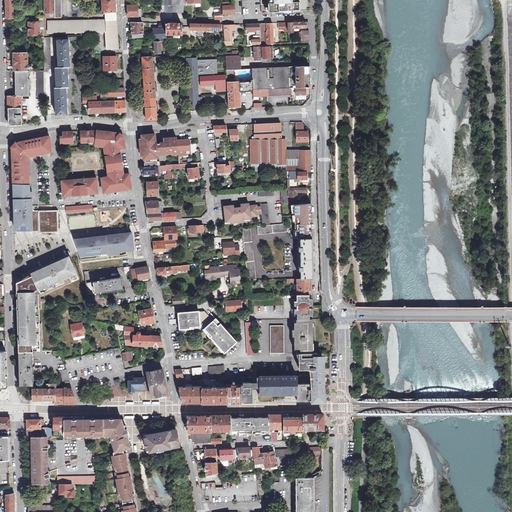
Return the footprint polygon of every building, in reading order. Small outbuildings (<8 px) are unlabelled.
[(5,0),(6,18),(15,18),(15,14),(13,14),(12,0),(5,0)] [(44,0),(45,11),(45,18),(55,18),(54,0),(44,0)] [(105,19),(48,20),(48,32),(106,31),(107,49),(119,48),(115,0),(102,0),(103,12),(105,12),(105,19)] [(183,0),(159,0),(160,12),(184,13),(183,0)] [(259,0),(261,12),(282,11),(282,10),(292,10),(292,11),(300,10),(300,4),(292,4),(292,0),(259,0)] [(138,16),(138,9),(138,5),(127,6),(128,16),(138,16)] [(232,5),(222,6),(223,13),(233,13),(232,5)] [(34,18),(34,22),(40,21),(40,35),(40,43),(44,42),(44,37),(44,18),(36,18),(34,18)] [(40,21),(34,22),(29,22),(29,23),(27,23),(27,34),(29,34),(29,35),(40,35),(40,21)] [(279,23),(279,27),(284,26),(284,31),(299,30),(299,28),(309,28),(308,21),(279,23)] [(143,22),(131,22),(132,37),(143,36),(143,22)] [(182,31),(182,27),(182,23),(159,23),(159,28),(154,28),(154,33),(151,33),(151,38),(151,39),(157,39),(157,41),(155,41),(155,53),(161,53),(160,42),(166,42),(166,41),(169,41),(169,37),(190,38),(190,31),(182,31)] [(272,23),(267,23),(260,24),(245,24),(246,30),(256,29),(257,35),(258,39),(252,39),(252,44),(266,43),(266,35),(267,35),(267,43),(273,43),(272,23)] [(190,27),(190,30),(197,30),(198,35),(202,35),(202,30),(221,30),(221,25),(190,24),(190,27)] [(224,25),(225,40),(224,40),(225,45),(231,45),(230,30),(235,30),(235,25),(224,25)] [(51,37),(44,37),(44,42),(44,51),(44,70),(36,70),(37,96),(44,96),(44,72),(48,72),(48,65),(51,65),(51,37)] [(57,114),(68,114),(67,102),(68,102),(68,100),(68,99),(67,99),(66,87),(68,87),(68,79),(69,79),(69,77),(69,75),(68,75),(68,67),(70,67),(69,55),(70,55),(70,53),(70,51),(69,51),(68,39),(58,40),(58,67),(56,68),(57,88),(55,88),(57,114)] [(262,59),(262,62),(270,62),(270,57),(273,57),(272,46),(262,47),(262,46),(254,47),(254,59),(262,59)] [(225,53),(226,70),(252,68),(255,68),(255,62),(251,62),(251,57),(244,57),(244,56),(240,57),(240,56),(238,56),(238,50),(232,50),(232,52),(225,53)] [(14,71),(17,70),(28,70),(27,52),(14,52),(14,60),(12,60),(12,63),(14,63),(14,71)] [(117,56),(103,57),(104,70),(117,69),(117,56)] [(152,56),(142,56),(146,120),(152,119),(156,119),(152,56)] [(202,97),(198,97),(197,74),(213,73),(213,72),(216,72),(216,59),(192,60),(190,65),(193,66),(193,70),(192,70),(193,97),(196,97),(196,101),(198,101),(198,103),(202,103),(202,97)] [(310,69),(310,66),(295,67),(295,87),(306,87),(310,87),(310,69)] [(252,68),(253,90),(268,89),(289,88),(289,67),(262,68),(255,68),(252,68)] [(252,68),(226,70),(227,82),(239,82),(240,92),(253,91),(253,90),(252,68)] [(29,70),(28,70),(17,70),(17,96),(8,96),(8,123),(10,125),(22,125),(21,96),(29,96),(29,70)] [(200,76),(201,85),(216,84),(216,89),(218,89),(218,91),(226,90),(226,75),(200,76)] [(239,82),(227,82),(228,94),(228,95),(228,103),(229,109),(241,108),(240,92),(239,82)] [(101,90),(101,95),(101,96),(110,96),(110,97),(122,97),(122,96),(125,95),(124,88),(101,89),(101,90)] [(97,102),(96,95),(83,96),(83,102),(89,102),(89,113),(126,111),(125,100),(120,101),(120,99),(117,100),(117,101),(97,102)] [(287,158),(286,150),(286,139),(282,139),(282,123),(255,124),(255,139),(251,139),(251,163),(277,163),(277,164),(280,164),(280,168),(278,168),(278,169),(276,169),(276,168),(262,168),(262,171),(287,171),(288,188),(289,202),(297,201),(297,192),(307,192),(307,188),(298,188),(298,182),(299,182),(300,179),(311,179),(311,150),(299,150),(299,158),(287,158)] [(213,126),(215,135),(219,135),(219,133),(221,133),(221,132),(226,132),(226,125),(213,126)] [(304,130),(304,127),(296,127),(296,134),(294,134),(294,138),(297,138),(297,141),(308,141),(307,131),(304,130)] [(231,140),(238,140),(238,129),(237,130),(229,130),(231,140)] [(106,147),(107,150),(105,150),(109,176),(101,177),(103,192),(131,188),(129,174),(123,175),(120,148),(125,148),(124,139),(118,133),(97,130),(95,145),(106,147)] [(81,137),(81,143),(94,142),(94,131),(91,131),(78,131),(78,137),(81,137)] [(63,132),(63,136),(60,136),(60,143),(73,143),(73,132),(63,132)] [(143,143),(141,143),(143,155),(144,155),(145,167),(141,168),(142,174),(158,172),(158,170),(169,170),(169,174),(165,174),(165,177),(162,177),(162,179),(178,178),(177,175),(173,175),(172,165),(166,165),(166,166),(155,167),(154,154),(157,154),(157,152),(157,146),(154,146),(153,134),(146,134),(142,137),(143,139),(143,143)] [(13,168),(13,176),(29,175),(30,175),(30,157),(52,153),(50,138),(48,136),(42,137),(40,138),(30,141),(19,141),(12,149),(12,151),(12,155),(13,168)] [(161,141),(161,143),(161,150),(178,148),(178,151),(179,151),(180,155),(191,154),(190,140),(177,141),(177,139),(161,141)] [(299,158),(299,150),(286,150),(287,158),(299,158)] [(218,173),(218,175),(225,175),(225,172),(230,172),(230,167),(234,166),(234,161),(225,162),(225,164),(217,165),(217,173),(218,173)] [(188,164),(189,178),(200,177),(199,168),(198,168),(197,163),(188,164)] [(13,176),(13,184),(28,184),(29,184),(29,175),(13,176)] [(63,195),(97,193),(96,178),(62,180),(63,195)] [(158,181),(147,182),(148,197),(159,196),(158,181)] [(14,216),(32,216),(32,211),(32,206),(30,206),(30,199),(28,184),(13,184),(14,204),(14,216)] [(146,202),(149,221),(161,220),(165,221),(176,220),(176,219),(182,219),(181,212),(160,213),(158,201),(146,202)] [(295,222),(311,220),(311,202),(294,204),(295,222)] [(239,222),(238,221),(244,221),(244,219),(250,219),(250,217),(255,216),(255,214),(261,214),(262,225),(270,224),(268,203),(260,204),(260,206),(254,207),(254,205),(249,206),(249,203),(241,204),(241,207),(233,208),(233,205),(224,206),(225,223),(239,222)] [(93,204),(66,207),(67,214),(94,211),(93,204)] [(39,211),(39,216),(40,232),(40,233),(59,232),(58,215),(58,210),(39,211)] [(39,216),(14,216),(15,229),(33,228),(33,232),(40,232),(39,216)] [(298,238),(300,238),(312,238),(311,220),(295,222),(295,229),(298,229),(298,238)] [(256,229),(258,228),(258,234),(288,231),(287,223),(282,224),(256,226),(256,229)] [(165,239),(177,238),(176,226),(164,227),(165,239)] [(242,228),(246,258),(248,280),(256,279),(251,227),(242,228)] [(93,237),(78,239),(79,241),(75,241),(78,248),(79,248),(82,263),(130,257),(129,251),(134,251),(132,233),(119,234),(119,235),(93,239),(93,237)] [(301,278),(312,278),(312,238),(300,238),(300,247),(298,247),(298,251),(300,251),(301,267),(299,267),(299,271),(301,271),(301,278)] [(154,252),(165,251),(165,247),(174,247),(174,248),(176,248),(176,247),(178,246),(178,239),(175,239),(175,240),(153,242),(154,252)] [(233,242),(223,243),(224,253),(228,252),(228,255),(239,254),(238,245),(234,245),(233,242)] [(42,272),(16,283),(18,352),(33,352),(40,352),(42,352),(42,323),(40,324),(39,309),(41,309),(41,302),(45,302),(45,299),(41,299),(41,296),(79,279),(69,257),(41,270),(42,272)] [(150,278),(148,267),(145,267),(145,264),(138,265),(138,268),(137,268),(136,268),(132,268),(134,280),(150,278)] [(189,270),(189,265),(157,268),(158,274),(172,273),(171,271),(189,270)] [(235,281),(235,283),(241,283),(240,269),(235,269),(234,265),(210,267),(211,270),(206,271),(206,280),(216,279),(216,277),(216,276),(220,275),(220,277),(225,276),(225,275),(231,275),(231,282),(235,281)] [(120,277),(86,283),(88,291),(95,289),(95,293),(122,288),(120,277)] [(297,294),(310,294),(311,294),(311,287),(312,286),(312,278),(301,278),(298,278),(297,294)] [(310,300),(310,294),(297,294),(292,295),(292,305),(297,306),(297,308),(292,308),(292,319),(294,319),(310,318),(310,313),(310,309),(310,303),(310,300)] [(234,310),(234,309),(241,308),(240,300),(226,301),(227,311),(234,310)] [(139,311),(142,324),(154,322),(151,309),(139,311)] [(213,321),(215,319),(208,311),(206,313),(213,321)] [(206,313),(178,315),(180,334),(193,333),(193,329),(197,329),(200,327),(203,330),(223,352),(234,343),(235,342),(215,319),(213,321),(206,313)] [(82,322),(78,323),(78,320),(74,321),(74,324),(71,325),(74,338),(84,336),(82,322)] [(247,354),(255,353),(254,342),(252,323),(245,323),(247,354)] [(161,336),(140,335),(140,330),(141,331),(142,329),(115,324),(116,329),(125,331),(124,335),(126,345),(163,346),(161,336)] [(284,325),(271,325),(271,354),(285,353),(284,325)] [(298,353),(313,353),(313,326),(294,326),(294,329),(294,336),(295,350),(296,350),(296,353),(298,353)] [(223,352),(203,330),(201,331),(222,354),(223,352)] [(125,361),(133,359),(131,351),(123,353),(125,361)] [(33,352),(18,352),(19,354),(19,372),(19,386),(33,386),(33,354),(33,352)] [(319,353),(313,353),(298,353),(298,357),(300,357),(301,369),(312,369),(312,375),(312,383),(308,383),(308,387),(313,386),(313,391),(308,391),(308,395),(307,395),(307,399),(311,399),(311,401),(322,400),(322,396),(323,396),(323,393),(323,356),(319,356),(319,353)] [(224,379),(223,365),(222,365),(209,367),(209,379),(224,379)] [(65,369),(59,371),(62,381),(64,382),(70,381),(66,369),(65,369)] [(175,370),(178,387),(185,387),(185,378),(183,378),(182,369),(175,370)] [(167,398),(166,394),(168,394),(164,370),(155,371),(155,373),(148,374),(151,391),(152,398),(167,398)] [(144,391),(144,378),(134,378),(134,375),(128,377),(128,391),(144,391)] [(261,395),(296,394),(297,399),(307,399),(307,395),(308,395),(308,391),(308,387),(308,383),(312,383),(312,375),(261,376),(261,395)] [(240,391),(239,376),(235,376),(236,385),(227,385),(227,387),(227,402),(244,402),(243,391),(240,391)] [(240,376),(239,376),(240,391),(243,391),(244,402),(252,402),(252,390),(250,390),(250,382),(246,382),(246,377),(240,378),(240,376)] [(182,403),(202,402),(202,387),(202,382),(199,382),(199,386),(191,386),(185,387),(178,387),(181,401),(182,403)] [(33,386),(33,400),(55,400),(55,388),(55,384),(46,384),(46,388),(45,388),(44,385),(33,386)] [(227,402),(227,387),(216,387),(212,386),(212,388),(202,387),(202,402),(227,402)] [(56,388),(55,388),(55,400),(55,404),(77,404),(73,393),(72,387),(64,388),(60,388),(56,388)] [(246,417),(230,418),(230,415),(187,416),(187,418),(187,431),(191,431),(211,431),(230,431),(230,434),(271,433),(273,440),(283,441),(303,440),(303,431),(309,431),(310,429),(312,429),(323,429),(323,415),(322,414),(306,414),(302,414),(302,416),(283,417),(283,414),(269,414),(269,417),(246,417)] [(10,417),(0,417),(0,427),(11,428),(10,417)] [(82,419),(71,419),(69,418),(69,417),(63,417),(53,417),(53,429),(45,429),(44,419),(27,419),(27,421),(27,435),(40,436),(33,436),(33,443),(32,443),(32,449),(32,451),(33,451),(33,465),(36,475),(37,478),(48,478),(47,477),(50,476),(49,474),(50,474),(50,473),(50,472),(50,471),(50,470),(48,466),(47,458),(44,452),(44,450),(46,450),(46,449),(48,449),(48,445),(47,445),(47,436),(53,436),(63,437),(63,435),(72,435),(72,437),(75,437),(75,435),(82,435),(90,435),(90,437),(94,437),(94,435),(112,435),(112,437),(111,437),(111,439),(112,441),(113,441),(114,444),(113,445),(114,449),(115,451),(113,452),(115,466),(113,467),(115,478),(116,478),(118,485),(120,492),(118,493),(121,510),(122,510),(122,511),(136,511),(136,507),(134,507),(133,497),(134,497),(132,486),(130,475),(128,476),(127,465),(126,461),(128,461),(127,457),(126,453),(127,452),(126,448),(130,447),(129,444),(129,443),(126,436),(128,435),(125,427),(124,428),(121,419),(119,419),(94,419),(93,419),(87,419),(86,419),(82,419)] [(147,452),(177,446),(179,446),(176,429),(144,435),(147,452)] [(192,440),(195,443),(211,442),(211,443),(221,443),(221,438),(211,439),(211,434),(191,434),(192,440)] [(0,459),(8,459),(9,459),(8,436),(0,436),(0,459)] [(239,457),(250,456),(250,447),(238,448),(239,457)] [(255,465),(261,465),(261,466),(265,465),(265,467),(280,465),(280,459),(280,457),(293,456),(292,448),(275,449),(277,457),(275,457),(274,451),(269,452),(269,450),(265,450),(265,452),(259,453),(258,447),(252,447),(255,465)] [(321,447),(308,448),(309,455),(321,454),(321,447)] [(227,459),(233,459),(232,450),(232,448),(220,449),(205,449),(205,453),(203,453),(203,458),(205,458),(206,467),(205,467),(205,468),(205,469),(205,470),(206,470),(206,475),(217,473),(216,455),(220,455),(220,461),(228,461),(227,459)] [(59,483),(74,484),(95,484),(95,475),(57,476),(57,484),(59,483)] [(296,511),(314,511),(315,508),(314,477),(296,477),(296,501),(296,511)] [(74,497),(74,484),(59,483),(59,494),(63,494),(63,498),(68,498),(67,496),(74,497)] [(0,511),(14,511),(14,493),(5,495),(5,498),(4,499),(4,511),(2,511),(2,508),(0,507),(0,501),(0,502),(0,501),(0,511)] [(107,511),(105,507),(104,507),(104,500),(99,500),(98,511),(107,511)]
